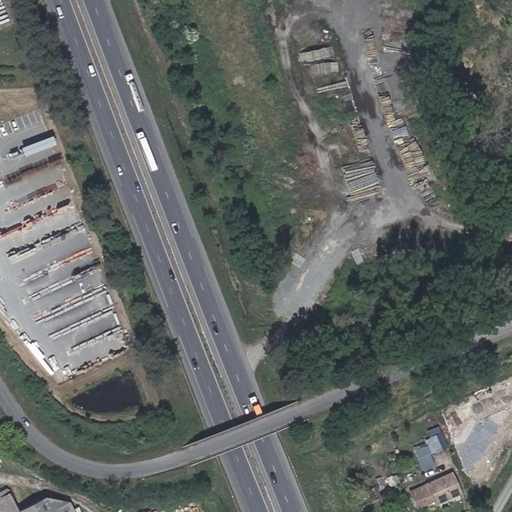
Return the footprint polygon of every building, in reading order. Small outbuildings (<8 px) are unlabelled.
[(47,170),(51,180),(63,175),(60,166),(47,170)] [(478,422),(468,403),(455,410),(465,429),(478,422)] [(446,448),(440,434),(430,438),(436,452),(446,448)] [(429,454),(426,446),(415,451),(418,458),(429,454)] [(399,483),(396,474),(386,478),(389,487),(399,483)] [(459,493),(451,474),(409,491),(416,507),(433,500),(434,504),(459,493)] [(17,511),(18,511),(6,488),(0,491),(0,511),(17,511)] [(73,511),(68,502),(44,497),(18,511),(17,511),(73,511)]
